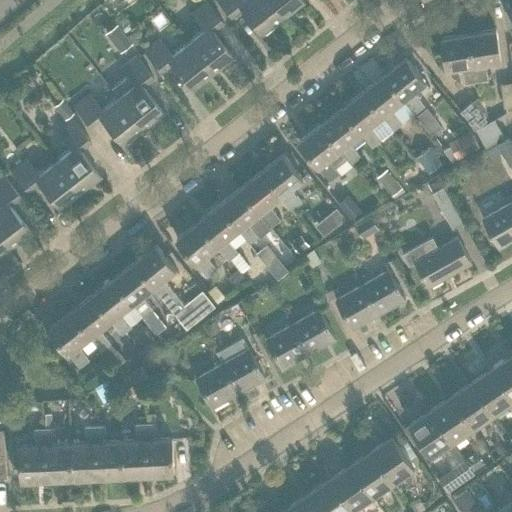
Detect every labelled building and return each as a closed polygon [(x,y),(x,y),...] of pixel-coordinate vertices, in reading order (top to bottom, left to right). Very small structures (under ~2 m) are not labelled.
[(186,40),(211,72),(232,56),(211,30),(222,21),(205,0),(204,0),(190,12),(202,28),(186,40)] [(261,33),(281,17),(268,0),(216,0),(229,16),(240,7),(261,33)] [(268,0),(281,17),(302,0),(301,0),(268,0)] [(488,79),(485,62),(501,59),(496,28),(469,32),(477,81),(488,79)] [(465,82),(477,81),(469,32),(442,37),(447,68),(462,65),(465,82)] [(125,35),(113,44),(119,51),(131,42),(125,35)] [(191,88),(211,72),(186,40),(170,53),(158,37),(142,50),(159,71),(170,62),(191,88)] [(109,88),(116,96),(141,127),(162,110),(142,85),(153,76),(135,55),(120,67),(126,75),(109,88)] [(425,80),(406,56),(384,73),(403,98),(414,112),(424,104),(413,90),(425,80)] [(403,98),(384,73),(362,90),(382,115),(393,129),(403,121),(392,107),(403,98)] [(504,107),(511,105),(511,81),(501,83),(504,107)] [(371,124),(382,115),(362,90),(342,106),(361,131),(361,132),(372,145),(382,138),(371,124)] [(121,143),(141,127),(116,96),(100,108),(88,93),(72,105),(90,126),(101,118),(121,143)] [(61,98),(52,105),(63,118),(72,111),(61,98)] [(483,107),(477,98),(472,103),(471,101),(460,110),(475,129),(486,120),(479,111),(483,107)] [(361,131),(342,106),(320,123),(347,157),(351,162),(361,154),(350,140),(361,132),(361,131)] [(475,129),(487,149),(505,138),(494,118),(475,129)] [(54,160),(79,191),(99,175),(79,149),(90,141),(73,119),(57,132),(70,147),(54,160)] [(335,166),(347,157),(320,123),(299,140),(330,179),(340,171),(335,166)] [(479,146),(470,130),(448,141),(450,145),(455,155),(457,157),(479,146)] [(509,164),(511,162),(511,143),(509,137),(497,143),(509,164)] [(415,156),(427,172),(442,162),(429,145),(415,156)] [(443,148),(452,160),(457,157),(455,155),(450,145),(443,148)] [(281,195),(292,209),(302,201),(291,187),(303,177),(283,153),(261,170),(281,195)] [(58,207),(79,191),(54,160),(38,172),(25,157),(10,169),(27,191),(38,182),(58,207)] [(377,175),(392,194),(402,187),(387,167),(377,175)] [(420,179),(410,167),(398,178),(408,190),(420,179)] [(269,204),(281,195),(261,170),(240,187),(260,212),(271,226),(280,218),(269,204)] [(0,176),(0,235),(9,246),(29,230),(9,204),(20,196),(3,174),(0,176)] [(248,221),(260,212),(240,187),(219,204),(239,229),(250,243),(259,235),(248,221)] [(432,193),(453,229),(463,223),(443,187),(432,193)] [(348,193),(337,202),(350,218),(361,210),(348,193)] [(511,200),(483,217),(499,246),(511,238),(511,200)] [(227,238),(239,229),(219,204),(198,221),(217,245),(229,259),(238,251),(227,238)] [(337,207),(329,213),(335,221),(337,224),(342,220),(345,217),(337,207)] [(371,215),(355,224),(363,237),(379,227),(371,215)] [(322,236),(336,225),(329,217),(316,228),(322,236)] [(206,254),(217,245),(198,221),(177,237),(189,253),(196,262),(197,263),(207,276),(217,268),(206,254)] [(290,241),(298,252),(308,244),(300,233),(290,241)] [(0,253),(9,246),(0,235),(0,253)] [(415,261),(429,285),(471,261),(457,236),(438,247),(432,236),(403,253),(409,264),(415,261)] [(176,268),(156,243),(134,261),(153,286),(176,315),(186,307),(163,278),(176,268)] [(311,250),(303,255),(304,255),(310,267),(321,261),(314,249),(314,248),(311,250)] [(189,253),(183,258),(191,268),(197,263),(196,262),(189,253)] [(264,262),(273,274),(281,268),(272,256),(264,262)] [(153,286),(134,261),(112,278),(132,303),(143,317),(153,309),(142,295),(153,286)] [(362,283),(379,313),(405,298),(389,269),(362,283)] [(132,303),(112,278),(91,295),(111,319),(122,333),(132,326),(121,312),(132,303)] [(353,328),(379,313),(362,283),(336,298),(353,328)] [(111,319),(91,295),(70,311),(90,336),(101,350),(110,342),(99,329),(111,319)] [(293,323),(309,352),(336,338),(319,308),(293,323)] [(79,345),(90,336),(70,311),(49,328),(80,367),(90,359),(79,345)] [(214,320),(207,324),(213,333),(220,328),(214,320)] [(283,367),(309,352),(293,323),(267,337),(283,367)] [(146,342),(136,350),(143,359),(153,352),(146,342)] [(223,362),(239,391),(266,377),(249,347),(223,362)] [(171,350),(161,356),(168,367),(177,361),(180,360),(180,359),(174,348),(171,350)] [(117,349),(108,357),(115,367),(125,359),(117,349)] [(511,353),(493,366),(511,394),(511,353)] [(197,376),(213,406),(239,391),(223,362),(197,376)] [(151,383),(141,365),(120,377),(130,396),(151,383)] [(494,412),(511,400),(511,394),(493,366),(472,380),(494,412)] [(109,378),(95,387),(96,389),(103,400),(117,392),(109,378)] [(473,427),(494,412),(472,380),(451,395),(473,427)] [(452,441),(473,427),(451,395),(430,409),(452,441)] [(410,423),(431,455),(452,441),(430,409),(410,423)] [(156,413),(146,413),(146,422),(153,421),(156,421),(156,413)] [(157,430),(156,421),(153,421),(146,422),(148,473),(174,471),(172,437),(154,438),(153,430),(157,430)] [(139,431),(139,438),(121,439),(123,474),(148,473),(146,422),(135,422),(136,431),(139,431)] [(88,434),(88,441),(70,442),(72,476),(97,475),(95,424),(84,425),(85,434),(88,434)] [(106,433),(105,424),(95,424),(97,475),(123,474),(121,439),(103,440),(103,433),(106,433)] [(55,435),(55,426),(44,427),(47,478),(72,476),(70,442),(52,443),(52,436),(55,435)] [(19,444),(21,479),(47,478),(44,427),(34,427),(34,436),(37,436),(38,444),(19,444)] [(401,447),(393,435),(371,449),(393,481),(414,466),(409,459),(409,458),(401,447)] [(407,443),(401,447),(409,458),(409,459),(414,466),(421,461),(416,455),(408,442),(407,443)] [(494,447),(500,455),(507,450),(501,442),(494,447)] [(393,481),(371,449),(351,463),(372,495),(393,481)] [(472,470),(485,462),(477,450),(464,458),(465,459),(472,470)] [(453,467),(438,476),(448,491),(474,474),(472,470),(465,459),(453,467)] [(372,495),(351,463),(330,477),(352,509),(372,495)] [(347,511),(352,509),(330,477),(310,491),(323,511),(347,511)] [(323,511),(310,491),(289,505),(293,511),(323,511)] [(500,511),(511,511),(511,501),(499,510),(500,511)]
